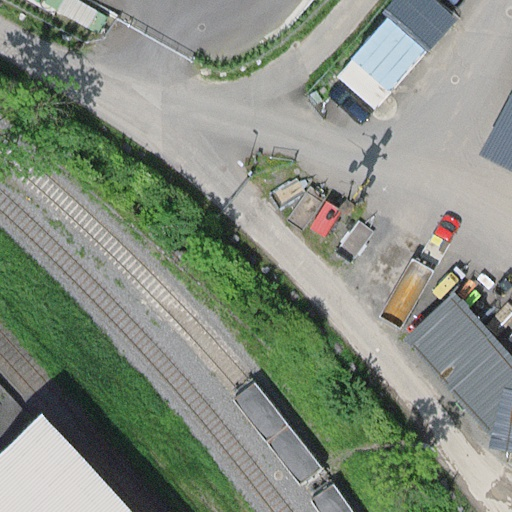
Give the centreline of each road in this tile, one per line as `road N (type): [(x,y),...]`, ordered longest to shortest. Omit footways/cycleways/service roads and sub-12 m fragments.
road 1 (track): [(511,485),(473,461),(338,304),(208,171),(205,127)]
road 2 (unclassified): [(0,32),(164,117),(205,127),(306,58),(357,0)]
